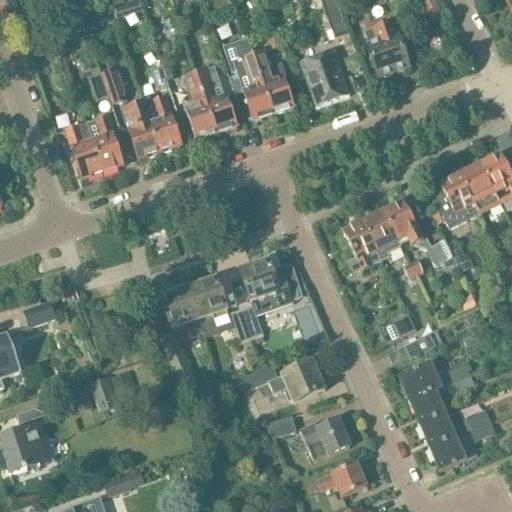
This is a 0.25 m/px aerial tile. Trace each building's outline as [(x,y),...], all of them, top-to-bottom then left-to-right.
[(333,0),(325,0),(321,1),(334,40),(346,36),(333,0)] [(437,2),(423,8),(433,27),(446,20),(437,2)] [(117,22),(127,19),(123,6),(113,10),(117,22)] [(111,15),(103,18),(107,30),(115,27),(111,15)] [(373,32),(365,35),(370,50),(369,51),(378,80),(383,78),(386,81),(394,78),(395,74),(409,70),(400,40),(397,41),(392,26),(373,32)] [(275,28),(266,31),(274,52),(283,49),(275,28)] [(248,42),(224,50),(233,77),(237,76),(244,96),(253,125),(274,119),(253,58),(248,42)] [(263,55),(253,58),(274,119),(295,111),(285,82),(288,81),(283,66),(270,71),(265,55),(263,55)] [(302,68),(318,112),(351,100),(335,56),(302,68)] [(170,93),(162,72),(151,76),(157,97),(170,93)] [(110,104),(113,109),(128,103),(116,73),(102,78),(110,104)] [(171,74),(165,76),(168,86),(174,85),(171,74)] [(207,74),(196,78),(217,138),(238,131),(228,102),(218,105),(207,74)] [(109,101),(110,104),(102,78),(88,82),(96,105),(109,101)] [(196,145),(217,138),(196,78),(186,81),(196,112),(186,116),(196,145)] [(146,117),(160,157),(181,149),(165,101),(154,105),(157,113),(146,117)] [(124,118),(139,163),(160,157),(146,117),(144,111),(124,118)] [(108,119),(87,126),(94,147),(103,176),(105,175),(108,176),(114,173),(115,172),(124,169),(115,140),(109,121),(108,119)] [(87,126),(66,133),(67,135),(73,154),(83,183),(91,180),(93,181),(99,178),(100,177),(103,176),(94,147),(87,126)] [(501,158),(480,168),(499,208),(511,202),(511,163),(505,167),(501,158)] [(480,168),(458,179),(478,219),(489,213),(499,208),(480,168)] [(444,197),(432,203),(435,209),(443,226),(445,225),(449,233),(459,228),(478,219),(458,179),(440,188),(444,197)] [(404,205),(384,215),(398,243),(408,238),(413,249),(428,254),(436,270),(453,262),(450,254),(444,242),(431,248),(426,238),(423,239),(421,240),(414,225),(404,205)] [(435,209),(430,212),(438,228),(443,226),(435,209)] [(401,250),(398,243),(384,215),(362,226),(380,263),(381,265),(382,265),(391,261),(389,256),(401,250)] [(381,265),(380,263),(362,226),(342,235),(355,261),(348,264),(355,278),(361,275),(381,265)] [(441,241),(437,233),(431,236),(435,244),(441,241)] [(459,250),(450,254),(453,262),(457,270),(467,265),(459,250)] [(509,258),(500,263),(507,278),(511,275),(511,262),(511,263),(509,258)] [(269,264),(239,275),(251,310),(253,309),(257,319),(294,305),(293,303),(300,301),(298,294),(290,297),(284,277),(275,280),(269,264)] [(410,268),(416,280),(424,276),(419,264),(410,268)] [(409,283),(416,280),(410,268),(404,271),(409,283)] [(419,287),(416,280),(409,283),(413,290),(419,287)] [(215,281),(187,291),(199,323),(203,336),(231,327),(228,318),(215,281)] [(162,300),(160,301),(172,333),(186,328),(191,341),(203,336),(199,323),(187,291),(176,295),(175,292),(173,291),(163,294),(162,297),(162,300)] [(471,299),(460,305),(465,314),(476,309),(471,299)] [(24,315),(23,315),(29,332),(54,322),(54,320),(49,306),(24,315)] [(251,310),(241,313),(246,328),(252,345),(264,340),(257,319),(253,309),(251,310)] [(228,318),(231,327),(233,332),(239,349),(252,345),(246,328),(241,313),(228,318)] [(409,319),(380,334),(387,348),(417,334),(409,319)] [(443,347),(437,334),(404,350),(411,364),(443,347)] [(7,337),(0,340),(0,393),(4,392),(1,382),(21,375),(7,337)] [(194,384),(173,337),(160,343),(182,390),(194,384)] [(272,369),(244,382),(249,395),(269,385),(274,398),(288,392),(295,407),(325,393),(313,365),(283,379),(278,381),(272,369)] [(398,382),(409,405),(436,393),(442,390),(432,367),(398,382)] [(466,368),(447,376),(452,387),(471,379),(466,368)] [(132,407),(121,378),(88,390),(100,418),(132,407)] [(471,379),(452,387),(457,397),(475,389),(471,379)] [(131,380),(124,382),(132,405),(139,403),(131,380)] [(71,395),(78,417),(90,412),(83,390),(71,395)] [(446,416),(436,393),(409,405),(419,428),(446,416)] [(36,412),(16,419),(19,428),(47,419),(36,412)] [(446,416),(419,428),(429,451),(457,439),(467,434),(472,432),(468,423),(464,424),(460,414),(448,419),(446,416)] [(487,415),(468,423),(472,432),(473,434),(492,426),(487,415)] [(292,420),(266,429),(272,443),(296,435),(292,420)] [(324,443),(330,458),(351,449),(339,421),(319,429),(317,425),(301,432),(308,450),(324,443)] [(496,436),(492,426),(473,434),(478,445),(496,436)] [(36,429),(0,441),(0,446),(11,478),(49,465),(36,429)] [(220,433),(204,434),(205,446),(221,445),(220,433)] [(429,451),(439,474),(477,458),(467,434),(457,439),(429,451)] [(367,489),(357,467),(316,484),(316,486),(308,489),(312,499),(320,495),(337,488),(342,500),(367,489)] [(129,482),(104,491),(108,501),(131,492),(129,482)] [(101,511),(99,503),(72,511),(101,511)]
